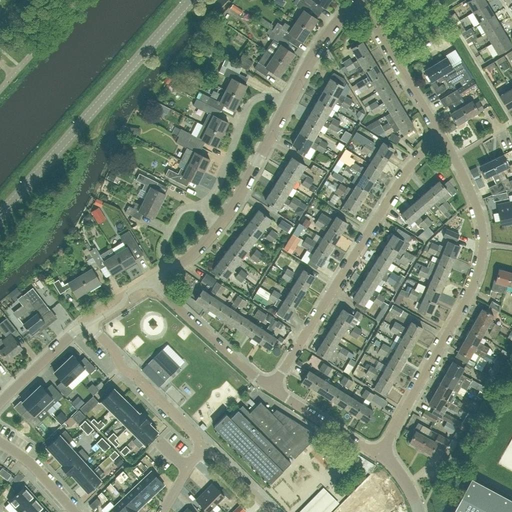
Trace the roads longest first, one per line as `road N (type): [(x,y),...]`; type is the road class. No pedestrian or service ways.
road 1 (residential): [(379,455),(472,287),(483,245),(467,186),(440,139)]
road 2 (residential): [(271,387),(410,163),(440,139)]
road 3 (tertiary): [(0,214),(189,0)]
road 4 (residential): [(203,445),(125,372),(90,324)]
road 5 (unclassified): [(271,387),(150,279)]
road 6 (residential): [(440,139),(353,7)]
road 7 (residential): [(198,206),(214,189),(248,104),(258,96),(288,100)]
road 8 (unclassified): [(221,223),(288,100)]
road 9 (unclassified): [(379,455),(271,387)]
